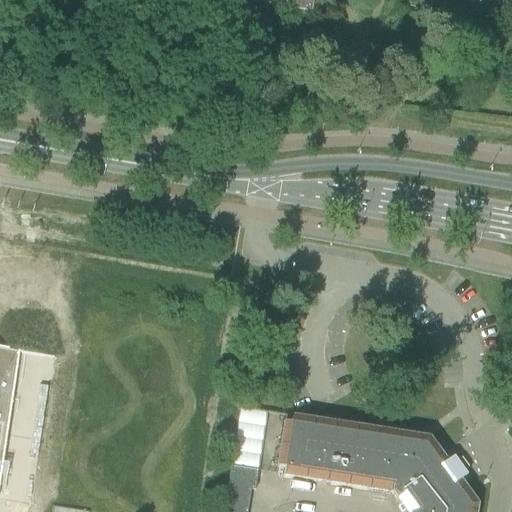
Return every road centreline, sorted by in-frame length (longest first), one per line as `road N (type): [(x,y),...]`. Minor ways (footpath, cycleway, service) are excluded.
road 1 (secondary): [(216,179),(511,226)]
road 2 (secondary): [(511,185),(365,164),(216,179)]
road 3 (secondary): [(216,179),(0,141)]
